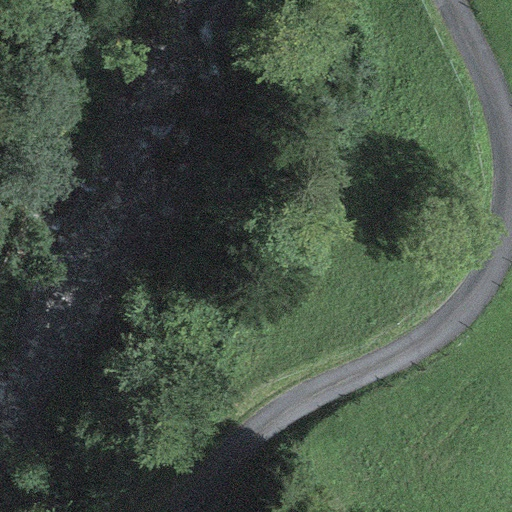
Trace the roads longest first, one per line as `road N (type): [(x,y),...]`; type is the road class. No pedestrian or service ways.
road 1 (residential): [(511,180),(495,268),(467,307),(429,342),(252,430),(195,511)]
road 2 (residential): [(451,0),(488,82),(511,172)]
